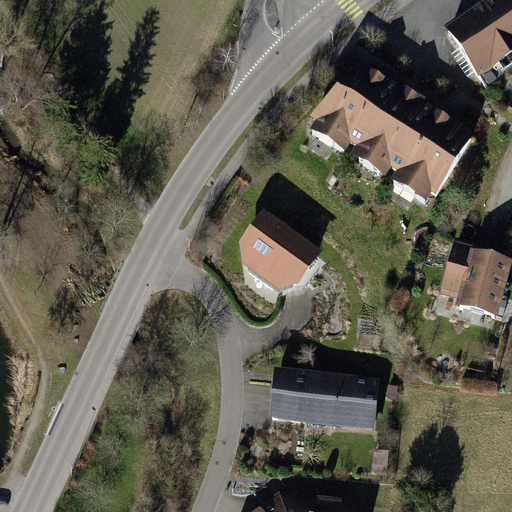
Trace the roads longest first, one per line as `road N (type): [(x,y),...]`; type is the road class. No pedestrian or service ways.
road 1 (residential): [(156,240),(205,289),(220,316),(231,371),(221,462),(203,511)]
road 2 (tertiary): [(156,240),(31,511)]
road 3 (tertiary): [(291,53),(225,127),(156,240)]
